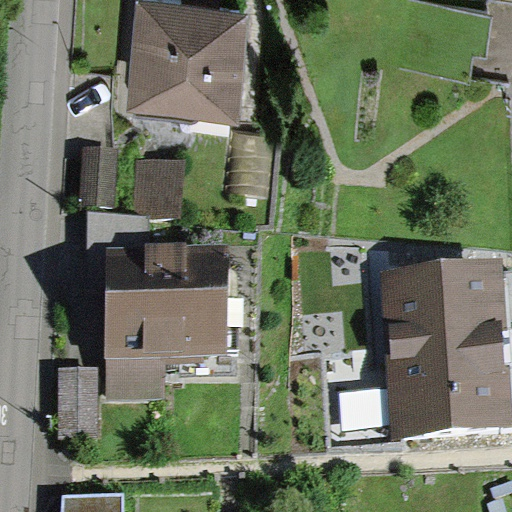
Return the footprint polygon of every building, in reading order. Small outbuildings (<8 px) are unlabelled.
[(251,10),(143,0),(133,112),(240,122),(251,10)] [(86,147),(81,205),(115,207),(119,150),(86,147)] [(183,164),(140,161),(137,214),(180,216),(183,164)] [(150,250),(150,246),(150,219),(88,215),(85,287),(109,289),(109,250),(150,250)] [(150,250),(109,250),(109,289),(108,395),(167,395),(167,364),(183,364),(183,374),(240,375),(241,297),(226,296),(226,246),(150,246),(150,250)] [(511,387),(504,260),(381,268),(391,432),(511,424),(511,387)] [(100,436),(101,370),(61,370),(61,436),(100,436)] [(122,511),(123,495),(65,496),(63,511),(122,511)]
